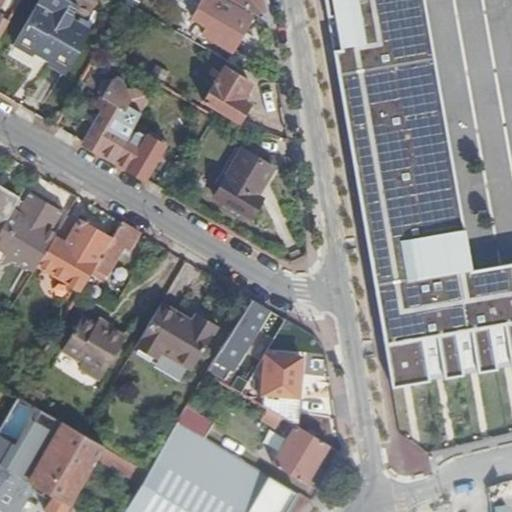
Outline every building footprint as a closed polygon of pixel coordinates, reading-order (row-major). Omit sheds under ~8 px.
[(0,0),(0,37),(10,20),(0,13),(0,11),(6,0),(0,0)] [(40,0),(16,42),(35,54),(38,49),(53,58),(50,63),(67,73),(92,31),(75,20),(74,22),(71,20),(80,5),(73,0),(40,0)] [(201,32),(234,51),(254,17),(224,0),(201,0),(191,17),(205,26),(201,32)] [(233,0),(269,21),(265,0),(233,0)] [(326,0),(396,387),(425,381),(511,365),(511,262),(463,271),(421,0),(326,0)] [(204,101),(238,122),(250,103),(248,101),(251,96),(249,94),(255,84),(225,67),(204,101)] [(103,113),(86,142),(93,147),(117,161),(132,132),(151,95),(137,87),(127,89),(126,80),(118,75),(113,78),(102,97),(104,110),(103,113)] [(181,82),(176,92),(184,97),(190,87),(181,82)] [(132,132),(117,161),(146,177),(165,145),(164,144),(167,139),(151,130),(149,135),(147,135),(145,140),(132,132)] [(256,193),(273,165),(243,147),(215,194),(251,217),(263,197),(256,193)] [(279,169),(273,165),(256,193),(263,197),(279,169)] [(0,231),(13,209),(20,197),(0,185),(0,231)] [(32,270),(35,271),(41,262),(57,234),(51,231),(61,212),(44,202),(46,197),(32,189),(19,212),(13,209),(0,231),(0,248),(16,258),(17,261),(18,266),(26,271),(32,270)] [(66,280),(82,290),(93,271),(113,238),(81,219),(80,220),(68,213),(57,234),(41,262),(65,276),(66,280)] [(113,238),(93,271),(102,275),(104,271),(108,274),(126,246),(132,249),(142,232),(123,221),(113,238)] [(0,260),(5,264),(17,261),(16,258),(0,248),(0,260)] [(114,310),(120,300),(106,291),(100,301),(114,310)] [(236,371),(272,309),(253,298),(217,359),(236,371)] [(163,302),(136,347),(157,359),(162,350),(193,368),(220,325),(198,312),(193,320),(163,302)] [(100,379),(126,335),(100,320),(97,324),(84,316),(64,350),(84,362),(80,368),(100,379)] [(257,392),(301,395),(303,355),(268,352),(266,387),(257,387),(257,392)] [(20,511),(37,483),(72,504),(98,457),(105,446),(84,434),(20,396),(0,429),(0,511),(20,511)] [(180,421),(208,438),(216,424),(188,407),(180,421)] [(279,426),(284,418),(270,409),(264,417),(279,426)] [(285,511),(298,491),(208,438),(180,421),(150,473),(126,511),(285,511)] [(308,482),(331,445),(292,422),(289,427),(294,431),(275,463),(308,482)] [(124,472),(130,461),(105,446),(98,457),(124,472)]
